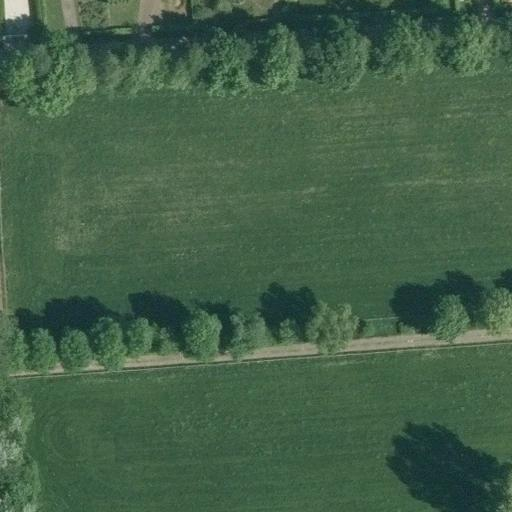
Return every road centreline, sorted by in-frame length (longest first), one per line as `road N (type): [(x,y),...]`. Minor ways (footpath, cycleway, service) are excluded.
road 1 (unknown): [(0,360),(511,319)]
road 2 (unclassified): [(0,61),(511,28)]
